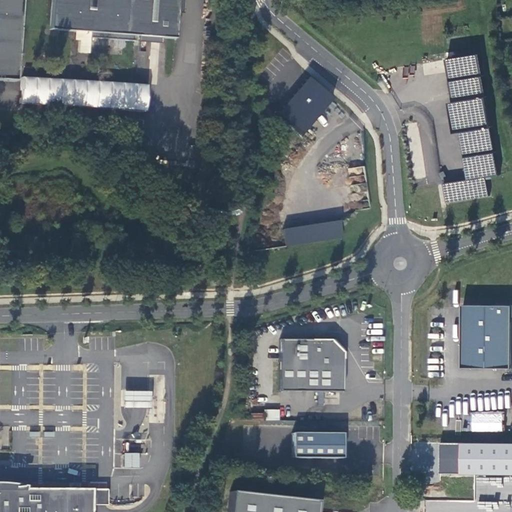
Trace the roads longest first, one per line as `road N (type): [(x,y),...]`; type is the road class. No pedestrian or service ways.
road 1 (unclassified): [(0,314),(254,307),(378,271)]
road 2 (unclassified): [(398,242),(391,139),(381,111),(262,0)]
road 3 (unclassified): [(398,502),(401,287)]
road 4 (track): [(185,511),(225,401),(229,309)]
